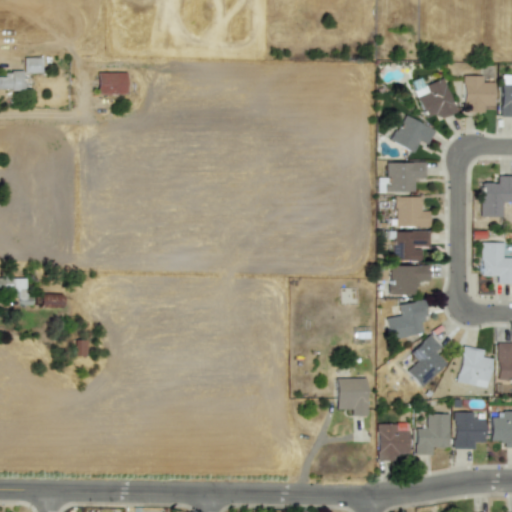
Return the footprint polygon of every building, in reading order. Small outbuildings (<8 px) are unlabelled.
[(21,58),(22,73),(39,72),(39,57),(21,58)] [(20,73),(0,72),(0,89),(20,90),(20,73)] [(124,72),(95,72),(95,94),(124,93),(124,72)] [(480,76),(461,75),(460,112),(481,112),(481,103),(492,103),(492,82),(480,82),(480,76)] [(414,97),(424,118),(434,113),(436,119),(454,111),(440,78),(424,85),(427,92),(414,97)] [(498,116),(511,116),(511,82),(498,83),(498,116)] [(388,141),(411,152),(416,140),(424,144),(431,129),(401,115),(388,141)] [(412,191),(412,178),(422,178),(422,162),(384,162),(384,177),(375,178),(375,192),(412,191)] [(478,182),(477,216),(499,217),(500,202),(510,202),(511,176),(495,175),(494,183),(478,182)] [(393,227),(427,226),(426,210),(419,211),(418,196),(392,197),(393,227)] [(426,248),(427,231),(388,230),(388,260),(418,261),(419,247),(426,248)] [(494,276),(494,283),(511,283),(510,257),(500,257),(499,242),(477,242),(478,276),(494,276)] [(414,294),(414,281),(426,281),(426,266),(387,265),(386,294),(414,294)] [(0,277),(0,288),(15,288),(16,300),(25,299),(25,277),(0,277)] [(59,306),(59,293),(37,293),(37,306),(59,306)] [(383,318),(387,339),(421,333),(418,317),(424,316),(421,299),(396,304),(398,315),(383,318)] [(407,352),(415,361),(404,370),(418,387),(444,364),(433,351),(438,347),(427,334),(407,352)] [(510,343),(494,342),(493,379),(511,379),(511,349),(510,350),(510,343)] [(484,387),(489,358),(479,356),(481,349),(460,345),(453,382),(484,387)] [(333,378),(333,409),(349,409),(349,416),(364,415),(363,377),(333,378)] [(487,440),(500,440),(499,447),(511,447),(511,410),(496,410),(496,418),(488,417),(487,440)] [(482,442),(482,419),(470,419),(470,412),(451,412),(451,448),(471,449),(472,442),(482,442)] [(446,414),(424,413),(424,428),(413,428),(413,454),(430,454),(430,447),(446,447),(446,414)] [(406,430),(394,430),(394,424),(375,423),(375,455),(406,456),(406,430)]
